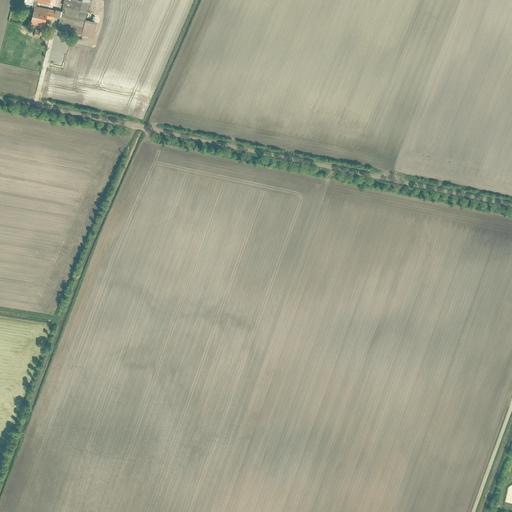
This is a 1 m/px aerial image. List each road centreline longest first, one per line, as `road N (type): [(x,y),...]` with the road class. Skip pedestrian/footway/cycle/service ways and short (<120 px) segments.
road 1 (unclassified): [(511,201),(0,96)]
road 2 (track): [(466,511),(511,385)]
